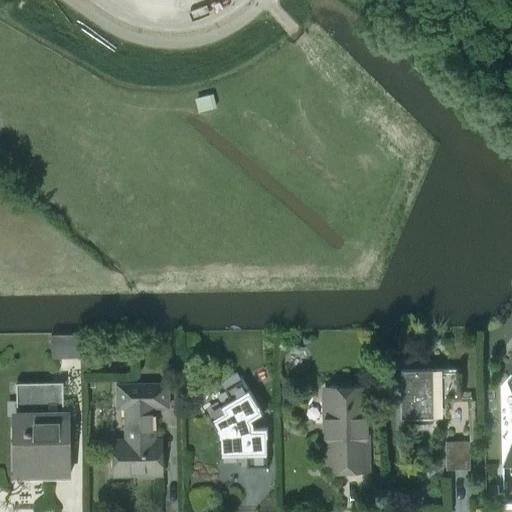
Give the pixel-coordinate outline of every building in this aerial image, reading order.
[(81,335),(50,335),(51,349),(81,349),(81,335)] [(400,370),(400,400),(400,418),(432,417),(432,399),(460,399),(460,369),(400,370)] [(216,429),(218,433),(219,434),(219,438),(218,438),(218,456),(220,456),(220,455),(235,455),(238,451),(246,451),(246,467),(265,467),(266,471),(267,471),(266,427),(265,427),(265,428),(252,428),(252,424),(249,420),(261,413),(261,414),(262,413),(240,375),(239,376),(240,378),(221,389),(228,401),(220,406),(221,407),(208,414),(207,413),(206,413),(216,429)] [(113,442),(113,469),(113,474),(161,473),(160,441),(154,441),(154,408),(168,407),(167,383),(116,384),(116,408),(124,408),(125,442),(113,442)] [(326,434),(326,471),(365,470),(364,402),(366,400),(366,391),(360,386),(352,386),(350,388),(339,388),(337,386),(328,386),(323,392),(323,400),(325,403),(325,421),(323,423),(323,431),(326,434)] [(62,388),(41,388),(41,400),(30,400),(26,404),(26,415),(24,415),(24,427),(12,427),(13,442),(16,442),(16,460),(28,459),(30,463),(35,465),(36,465),(41,475),(69,474),(69,458),(67,458),(66,443),(63,440),(62,388)] [(469,441),(445,441),(445,469),(469,469),(469,441)]
